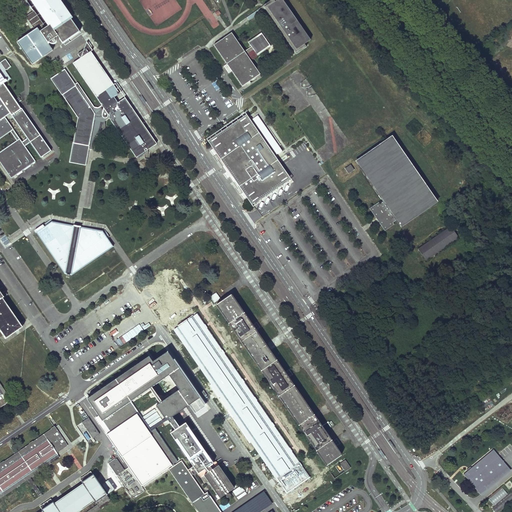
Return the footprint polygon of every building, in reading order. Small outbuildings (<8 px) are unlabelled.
[(45,39),(50,46),(52,47),(55,48),(57,47),(59,46),(59,44),(60,42),(59,40),(60,40),(65,47),(82,35),(58,0),(29,0),(46,24),(44,26),(35,12),(31,14),(27,17),(35,29),(38,27),(40,31),(42,34),(44,36),(45,39)] [(294,51),(311,40),(282,0),(276,0),(264,7),(294,51)] [(20,39),(17,41),(28,57),(29,59),(32,64),(35,61),(53,50),(50,46),(45,39),(44,36),(42,34),(40,31),(38,27),(35,29),(33,31),(29,33),(26,35),(23,37),(20,39)] [(262,32),(248,42),(257,55),(271,46),(262,32)] [(231,33),(213,45),(242,86),(260,73),(231,33)] [(64,69),(51,79),(62,95),(65,99),(76,116),(78,118),(74,138),(73,143),(69,163),(85,166),(86,164),(89,149),(91,149),(92,150),(94,139),(98,135),(98,133),(99,133),(105,128),(105,122),(105,121),(109,118),(110,120),(136,158),(146,152),(146,153),(145,159),(149,160),(150,152),(148,152),(148,150),(157,144),(125,98),(118,103),(117,101),(115,99),(114,97),(119,94),(113,85),(108,76),(102,68),(97,60),(91,51),(92,50),(87,42),(85,47),(83,50),(80,52),(79,53),(78,54),(80,58),(73,63),(79,72),(84,80),(90,89),(96,97),(102,105),(99,107),(98,108),(97,108),(95,107),(94,107),(94,106),(77,82),(76,83),(75,84),(65,71),(64,69)] [(0,137),(13,129),(5,117),(10,113),(41,157),(42,157),(50,151),(4,83),(11,79),(5,70),(11,67),(5,59),(0,62),(0,137)] [(245,118),(212,141),(216,146),(217,145),(221,151),(219,152),(223,158),(230,168),(232,167),(236,172),(234,173),(242,184),(241,185),(245,191),(247,189),(251,194),(249,195),(253,201),(286,178),(274,162),(277,160),(259,134),(257,136),(245,118)] [(370,208),(385,230),(395,224),(393,222),(398,219),(403,226),(437,202),(391,136),(357,160),(385,200),(380,203),(379,201),(370,208)] [(0,151),(0,162),(11,178),(36,161),(19,138),(0,151)] [(344,168),(348,174),(354,171),(350,165),(344,168)] [(52,221),(36,232),(66,276),(73,278),(115,248),(102,231),(77,226),(52,221)] [(450,227),(417,250),(425,261),(458,239),(450,227)] [(0,328),(6,337),(7,338),(22,328),(19,324),(2,299),(4,297),(0,290),(0,328)] [(220,299),(216,293),(210,297),(214,303),(220,299)] [(317,453),(326,465),(341,454),(231,295),(216,305),(239,339),(272,387),(317,453)] [(197,314),(174,330),(216,390),(261,454),(287,492),(309,477),(290,449),(273,424),(256,399),(243,380),(204,324),(197,314)] [(177,393),(154,408),(164,423),(166,422),(173,433),(180,428),(172,417),(189,406),(195,413),(205,406),(167,352),(153,361),(165,379),(166,378),(177,393)] [(149,356),(87,399),(107,428),(104,430),(107,435),(136,415),(129,404),(165,379),(153,361),(149,356)] [(0,402),(4,400),(7,403),(9,402),(11,401),(0,384),(0,393),(1,396),(0,397),(0,402)] [(420,395),(414,399),(416,406),(422,402),(420,395)] [(136,415),(107,435),(142,485),(176,462),(154,429),(148,433),(136,415)] [(89,418),(82,423),(92,438),(99,433),(89,418)] [(173,433),(171,433),(194,466),(187,470),(181,461),(169,469),(193,505),(196,508),(199,511),(220,511),(207,492),(204,494),(190,473),(196,469),(201,477),(204,475),(220,498),(234,488),(216,461),(214,462),(209,455),(208,456),(186,423),(180,428),(173,433)] [(74,447),(59,425),(52,430),(54,433),(58,431),(66,442),(62,444),(65,448),(32,471),(19,452),(15,455),(28,473),(0,492),(0,497),(27,479),(44,504),(40,507),(42,510),(53,502),(51,499),(47,501),(31,477),(67,452),(84,476),(80,479),(82,482),(93,474),(91,472),(87,474),(70,449),(74,447)] [(54,433),(52,430),(19,452),(32,471),(65,448),(62,444),(66,442),(58,431),(54,433)] [(464,471),(481,491),(511,467),(494,447),(464,471)] [(0,492),(28,473),(15,455),(0,465),(0,492)] [(350,468),(345,460),(340,464),(345,472),(350,468)] [(107,495),(93,474),(82,482),(84,484),(55,505),(53,502),(42,510),(44,511),(76,511),(94,499),(96,502),(107,495)] [(115,490),(109,480),(102,484),(109,494),(115,490)] [(246,495),(242,487),(234,491),(238,499),(246,495)] [(511,497),(511,488),(492,506),(496,511),(511,497)] [(95,511),(111,501),(107,495),(96,502),(98,505),(87,511),(95,511)]
